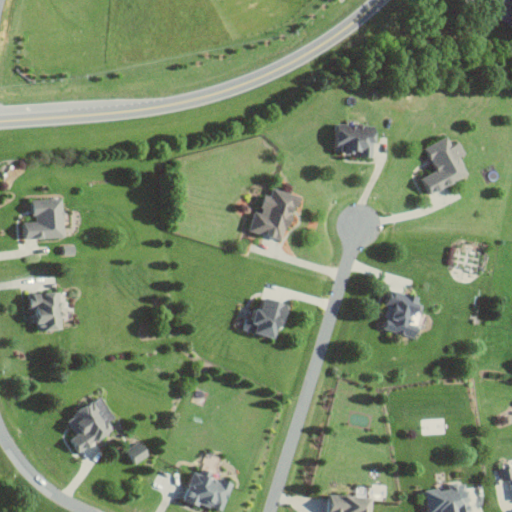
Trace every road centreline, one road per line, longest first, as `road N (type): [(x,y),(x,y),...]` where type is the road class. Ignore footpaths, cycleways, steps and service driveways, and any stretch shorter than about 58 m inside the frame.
road 1 (secondary): [(0,121),(163,106),(221,92),(314,49),(378,0)]
road 2 (residential): [(269,511),(359,222)]
road 3 (residential): [(0,422),(38,478),(96,511)]
